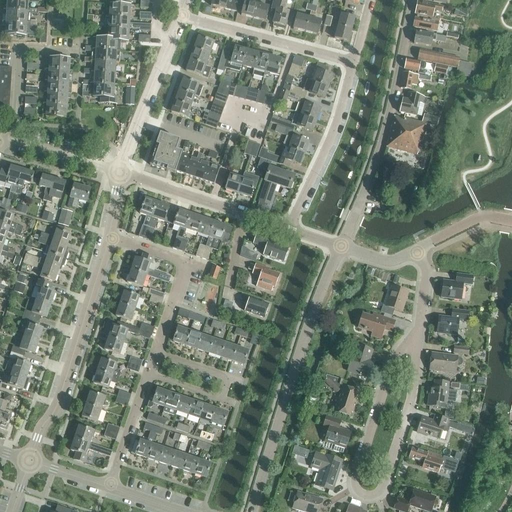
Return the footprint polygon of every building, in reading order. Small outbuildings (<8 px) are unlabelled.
[(26,14),(26,13),(26,12),(27,2),(8,1),(8,0),(4,0),(3,0),(3,11),(7,11),(7,12),(26,14)] [(213,0),(212,7),(238,12),(240,0),(213,0)] [(275,0),(275,1),(273,10),(276,11),(273,24),(286,28),(290,13),(283,12),(285,0),(275,0)] [(241,16),(254,19),(257,5),(245,2),(241,16)] [(442,7),(418,3),(416,14),(432,18),(434,10),(442,12),(442,7)] [(106,6),(106,11),(110,11),(110,17),(110,18),(129,19),(130,6),(122,6),(122,7),(118,7),(118,5),(110,5),(110,6),(106,6)] [(269,8),(257,5),(254,19),(266,22),(269,8)] [(25,25),(25,24),(29,24),(29,25),(37,26),(37,22),(30,22),(30,14),(30,12),(26,12),(26,13),(26,14),(7,12),(7,11),(3,11),(3,16),(2,23),(6,23),(6,24),(25,25)] [(310,19),(309,18),(297,15),(294,30),(306,33),(310,19)] [(338,28),(352,31),(355,19),(341,15),(338,28)] [(151,32),(151,26),(129,24),(129,19),(110,18),(110,17),(105,17),(105,28),(109,28),(109,29),(128,31),(128,29),(139,30),(139,31),(151,32)] [(422,19),(415,17),(413,28),(436,32),(439,20),(422,17),(422,19)] [(310,19),(306,33),(318,36),(322,22),(315,20),(310,19)] [(6,24),(6,23),(2,23),(2,27),(6,27),(6,36),(13,37),(13,36),(17,36),(17,37),(24,37),(25,25),(6,24)] [(105,28),(104,39),(105,39),(105,40),(108,41),(121,41),(120,42),(127,43),(128,31),(109,29),(109,28),(105,28)] [(352,31),(338,28),(335,40),(349,43),(352,31)] [(445,44),(446,38),(416,32),(414,44),(431,47),(432,41),(445,44)] [(108,52),(116,52),(120,52),(120,42),(121,41),(108,41),(105,40),(105,39),(104,39),(97,38),(97,39),(93,39),(93,43),(97,44),(96,50),(96,52),(108,53),(108,52)] [(199,39),(195,50),(209,56),(214,45),(199,39)] [(227,64),(226,68),(241,72),(242,67),(246,51),(235,48),(234,55),(230,53),(230,55),(227,64)] [(85,59),(84,62),(84,63),(91,63),(91,62),(96,62),(96,63),(107,64),(107,62),(115,63),(119,63),(120,52),(116,52),(108,52),(108,53),(96,52),(96,50),(93,50),(92,50),(92,52),(92,55),(92,59),(85,59)] [(205,66),(209,56),(195,50),(191,62),(205,67),(205,66)] [(469,78),(472,64),(459,61),(460,59),(420,50),(418,60),(457,68),(456,75),(469,78)] [(242,67),(253,70),(257,54),(246,51),(242,67)] [(262,78),(264,73),(265,73),(269,57),(270,55),(258,51),(257,54),(253,70),(252,75),(262,78)] [(220,62),(227,64),(227,63),(230,55),(223,53),(220,62)] [(279,67),(281,60),(269,57),(265,73),(277,76),(277,75),(280,76),(282,68),(279,67)] [(50,59),(50,70),(50,72),(69,73),(69,72),(69,65),(73,66),(73,61),(69,61),(69,60),(62,59),(62,60),(58,60),(58,59),(50,59)] [(406,59),(404,69),(418,71),(418,74),(425,75),(426,73),(423,73),(425,63),(406,59)] [(96,67),(95,73),(95,75),(107,75),(107,74),(115,74),(115,63),(107,62),(107,64),(96,63),(96,62),(91,62),(91,63),(91,66),(96,67)] [(211,68),(205,66),(205,67),(191,62),(187,72),(201,78),(201,77),(207,79),(211,68)] [(227,64),(220,62),(218,71),(224,73),(226,68),(227,64)] [(296,77),(299,78),(302,69),(292,65),(288,76),(295,79),(296,77)] [(314,83),(328,89),(333,77),(327,75),(330,69),(318,65),(316,71),(318,72),(314,83)] [(443,80),(450,81),(452,68),(436,65),(434,72),(444,74),(443,80)] [(69,73),(50,72),(49,83),(68,84),(68,83),(72,83),(73,72),(69,72),(69,73)] [(91,75),(90,82),(83,81),(83,85),(90,86),(90,84),(95,85),(95,86),(106,86),(106,85),(114,85),(115,74),(107,74),(107,75),(95,75),(95,73),(91,73),(91,75)] [(404,73),(401,89),(411,91),(411,87),(413,87),(414,86),(416,86),(417,80),(428,82),(429,77),(404,73)] [(182,78),(177,90),(177,91),(195,97),(195,96),(199,98),(203,86),(185,79),(184,79),(182,78)] [(303,91),(302,90),(291,86),(289,93),(305,99),(307,93),(324,100),(328,89),(314,83),(307,81),(303,91)] [(230,92),(232,85),(222,82),(220,88),(230,92)] [(49,83),(48,94),(67,96),(67,95),(72,95),(72,83),(68,83),(68,84),(49,83)] [(83,94),(82,98),(90,98),(90,96),(94,96),(94,99),(100,99),(100,104),(116,105),(116,98),(113,97),(114,85),(106,85),(106,86),(95,86),(95,85),(90,84),(90,86),(89,95),(83,94)] [(234,97),(237,86),(232,85),(230,92),(229,96),(234,97)] [(246,101),(248,89),(237,86),(234,97),(246,101)] [(229,96),(230,92),(220,88),(217,95),(228,99),(229,96)] [(248,89),(246,101),(252,102),(255,91),(248,89)] [(282,90),(279,100),(285,102),(286,99),(299,104),(295,113),(316,121),(320,110),(306,105),(306,107),(302,105),(305,99),(289,93),(282,90)] [(177,91),(173,102),(191,108),(195,97),(177,91)] [(258,104),(260,93),(255,91),(252,102),(258,104)] [(260,93),(258,104),(264,105),(266,94),(260,93)] [(424,97),(408,93),(406,100),(402,99),(399,113),(417,117),(420,104),(423,105),(424,97)] [(48,105),(48,106),(67,107),(67,106),(67,99),(72,99),(72,95),(67,95),(67,96),(48,94),(48,105)] [(266,94),(264,105),(269,107),(272,96),(266,94)] [(215,101),(225,105),(228,99),(217,95),(215,101)] [(225,105),(215,101),(213,107),(223,111),(225,105)] [(171,114),(186,119),(189,120),(191,115),(189,114),(191,108),(173,102),(170,108),(171,109),(170,112),(172,113),(171,114)] [(48,106),(48,105),(44,105),(43,116),(47,116),(47,118),(54,119),(54,118),(59,118),(58,119),(66,120),(67,111),(71,111),(71,107),(67,106),(67,107),(48,106)] [(223,111),(213,107),(211,113),(221,117),(223,111)] [(221,117),(211,113),(208,120),(219,124),(221,117)] [(312,132),(316,121),(295,113),(291,124),(273,117),(270,123),(278,126),(293,132),(295,125),(298,126),(298,127),(312,132)] [(424,115),(422,123),(436,126),(438,118),(424,115)] [(395,117),(387,148),(417,156),(419,147),(421,147),(427,125),(395,117)] [(206,126),(216,130),(219,124),(208,120),(206,126)] [(278,126),(275,133),(287,137),(283,146),(286,148),(285,148),(304,155),(308,143),(294,138),(294,139),(291,138),(293,132),(278,126)] [(175,174),(175,172),(181,154),(182,153),(176,151),(179,141),(160,134),(150,165),(175,174)] [(250,156),(254,143),(248,141),(244,154),(250,156)] [(254,143),(250,156),(256,158),(260,145),(254,143)] [(261,148),(258,158),(279,165),(288,168),(291,162),(300,166),(304,155),(285,148),(282,158),(267,153),(268,150),(261,148)] [(185,175),(191,157),(181,154),(175,172),(185,175)] [(191,157),(185,175),(195,179),(201,161),(191,157)] [(201,161),(195,179),(204,182),(210,164),(201,161)] [(214,185),(220,167),(210,164),(204,182),(214,185)] [(2,170),(0,175),(0,182),(6,184),(13,186),(11,193),(16,195),(16,193),(22,170),(11,167),(9,172),(2,170)] [(277,186),(290,190),(294,177),(270,168),(265,182),(267,183),(260,203),(270,206),(277,186)] [(25,183),(32,185),(35,174),(22,170),(16,193),(20,194),(22,189),(23,189),(25,183)] [(223,183),(228,184),(226,191),(238,195),(242,179),(231,175),(226,173),(223,183)] [(242,179),(238,195),(250,199),(253,190),(255,190),(259,179),(244,174),(242,179)] [(39,187),(51,190),(54,180),(42,176),(39,187)] [(54,180),(50,196),(48,203),(52,204),(54,198),(62,201),(67,184),(54,180)] [(76,209),(78,201),(87,204),(91,190),(74,186),(68,207),(76,209)] [(145,199),(140,214),(146,216),(142,225),(149,227),(157,203),(145,199)] [(2,202),(0,207),(11,210),(13,204),(2,201),(2,202)] [(169,207),(157,203),(149,227),(145,239),(150,241),(158,220),(164,223),(164,222),(169,223),(172,215),(167,213),(169,207)] [(26,213),(28,206),(18,204),(16,210),(26,213)] [(62,210),(58,224),(69,228),(73,213),(62,210)] [(179,210),(173,226),(180,228),(176,237),(182,239),(185,230),(191,214),(179,210)] [(42,220),(53,223),(55,214),(45,211),(42,220)] [(0,212),(0,224),(22,232),(23,227),(11,223),(13,217),(0,212)] [(185,230),(197,234),(202,218),(191,214),(185,230)] [(214,223),(202,218),(197,234),(209,238),(214,223)] [(232,228),(214,223),(209,238),(206,247),(202,259),(208,261),(212,249),(218,251),(221,242),(226,244),(232,228)] [(20,237),(21,233),(22,232),(0,224),(0,237),(5,239),(7,232),(20,237)] [(145,239),(149,227),(142,225),(138,237),(145,239)] [(41,233),(40,238),(66,247),(70,236),(69,235),(70,231),(58,228),(57,231),(55,238),(41,233)] [(3,246),(5,240),(5,239),(0,237),(0,250),(14,255),(15,251),(3,246)] [(178,251),(182,239),(176,237),(172,249),(178,251)] [(263,256),(284,263),(288,250),(274,245),(275,243),(256,237),(253,244),(266,249),(263,256)] [(38,243),(51,248),(49,254),(66,260),(67,254),(67,252),(65,252),(66,247),(40,238),(38,243)] [(182,239),(178,251),(184,253),(188,241),(182,239)] [(196,257),(202,259),(206,247),(200,245),(196,257)] [(0,256),(12,260),(14,255),(0,250),(0,256)] [(20,264),(22,255),(15,254),(14,262),(20,264)] [(26,254),(24,258),(24,259),(39,264),(45,266),(58,270),(60,266),(61,267),(63,266),(66,260),(49,254),(46,261),(26,254)] [(135,259),(131,271),(147,276),(168,283),(169,283),(170,277),(149,270),(151,264),(152,264),(154,259),(143,255),(141,260),(135,259)] [(24,259),(23,264),(37,269),(39,264),(24,259)] [(256,288),(271,293),(273,288),(275,289),(280,275),(265,270),(266,269),(256,265),(255,267),(250,265),(248,271),(253,272),(252,275),(260,277),(256,288)] [(54,282),(58,270),(45,266),(41,278),(54,282)] [(220,270),(219,269),(213,267),(209,278),(216,280),(220,270)] [(397,287),(400,276),(372,267),(370,274),(392,281),(391,285),(397,287)] [(143,288),(147,276),(131,271),(127,283),(143,288)] [(20,274),(17,281),(28,285),(31,278),(20,274)] [(463,284),(472,285),(473,277),(457,275),(456,283),(443,281),(441,298),(461,300),(463,284)] [(49,291),(51,286),(36,280),(34,286),(40,288),(36,301),(51,306),(55,293),(49,291)] [(14,291),(23,294),(26,284),(16,282),(14,291)] [(395,310),(401,312),(407,292),(393,287),(386,306),(383,305),(380,313),(392,316),(395,310)] [(151,296),(163,300),(165,294),(150,289),(148,295),(151,296)] [(124,292),(120,304),(136,309),(140,298),(124,292)] [(161,306),(161,305),(163,300),(151,296),(149,302),(161,306)] [(245,312),(265,319),(269,306),(244,297),(241,303),(247,305),(245,312)] [(25,311),(23,317),(36,321),(38,315),(47,318),(51,306),(36,301),(31,313),(25,311)] [(132,322),(136,310),(136,309),(120,304),(116,316),(132,322)] [(458,320),(467,321),(468,312),(453,310),(452,318),(439,317),(437,334),(456,336),(458,320)] [(193,321),(196,315),(189,313),(187,319),(193,321)] [(385,327),(392,329),(395,322),(373,314),(372,317),(362,314),(358,328),(364,330),(363,331),(365,331),(365,330),(372,333),(371,336),(381,339),(385,327)] [(196,315),(193,321),(199,323),(201,317),(196,315)] [(28,325),(24,337),(39,342),(43,329),(34,326),(36,321),(23,317),(21,323),(28,325)] [(217,329),(219,323),(213,321),(211,327),(217,329)] [(110,325),(107,332),(110,333),(109,338),(124,343),(128,332),(150,340),(150,339),(152,334),(140,330),(123,324),(122,329),(113,326),(110,325)] [(142,324),(140,330),(152,334),(154,328),(142,324)] [(173,342),(185,346),(190,332),(178,328),(173,342)] [(241,337),(243,331),(236,329),(234,335),(241,337)] [(185,346),(197,350),(202,336),(190,332),(185,346)] [(259,336),(253,334),(250,344),(256,346),(259,336)] [(202,336),(197,350),(209,354),(213,340),(202,336)] [(13,347),(11,352),(24,357),(26,351),(35,354),(39,342),(24,337),(19,349),(13,347)] [(104,350),(120,355),(124,343),(109,338),(104,350)] [(213,340),(209,354),(220,358),(225,344),(213,340)] [(232,362),(237,348),(225,344),(220,358),(232,362)] [(349,371),(368,377),(373,362),(369,361),(372,351),(357,346),(349,371)] [(453,354),(467,356),(468,349),(454,347),(453,354)] [(237,348),(232,362),(244,366),(249,352),(237,348)] [(24,357),(11,352),(9,358),(16,360),(12,373),(27,378),(31,365),(22,362),(24,357)] [(430,371),(455,374),(456,366),(458,366),(459,366),(460,365),(461,365),(462,364),(462,363),(462,362),(462,361),(462,360),(461,359),(460,358),(457,358),(457,357),(432,353),(430,371)] [(101,359),(97,372),(119,379),(121,373),(114,371),(116,365),(118,360),(108,357),(106,361),(101,359)] [(128,363),(140,367),(142,361),(130,357),(128,363)] [(140,367),(128,363),(126,369),(138,373),(140,367)] [(108,389),(110,382),(117,384),(119,379),(97,372),(93,384),(108,389)] [(17,389),(22,391),(24,391),(28,378),(27,378),(12,373),(7,385),(1,383),(0,384),(0,389),(15,394),(17,389)] [(341,386),(343,381),(327,375),(325,381),(338,393),(340,389),(341,390),(334,411),(351,417),(359,392),(341,386)] [(428,388),(427,395),(429,395),(427,406),(446,409),(447,401),(455,402),(457,391),(448,390),(449,383),(436,382),(436,389),(428,388)] [(155,405),(164,408),(169,394),(157,390),(154,398),(151,397),(147,408),(151,410),(154,408),(155,405)] [(117,397),(129,401),(131,395),(119,391),(117,397)] [(90,393),(86,405),(102,410),(106,398),(90,393)] [(169,394),(164,408),(163,412),(175,416),(176,412),(181,398),(169,394)] [(129,401),(117,397),(115,403),(127,407),(129,401)] [(176,412),(188,416),(192,402),(181,398),(176,412)] [(0,428),(6,431),(11,417),(12,412),(6,410),(8,402),(3,400),(1,407),(0,409),(0,428)] [(204,406),(193,402),(192,402),(188,416),(200,420),(204,406)] [(98,423),(102,410),(86,405),(82,417),(98,423)] [(200,420),(211,424),(216,410),(204,406),(200,420)] [(228,414),(216,410),(211,424),(224,428),(228,414)] [(159,424),(161,418),(149,414),(147,420),(159,424)] [(343,453),(344,448),(346,449),(351,433),(338,429),(341,421),(327,416),(323,427),(331,429),(326,443),(335,445),(333,450),(343,453)] [(444,425),(447,426),(456,430),(457,424),(449,421),(449,420),(435,416),(433,421),(422,418),(417,433),(439,440),(444,425)] [(161,418),(159,424),(165,426),(167,420),(161,418)] [(151,432),(147,444),(141,442),(136,455),(147,459),(152,445),(153,446),(157,435),(155,434),(157,428),(146,424),(143,430),(151,432)] [(182,432),(184,426),(178,424),(176,430),(182,432)] [(106,431),(118,434),(120,429),(108,425),(106,431)] [(94,432),(79,426),(75,438),(90,444),(94,432)] [(163,430),(158,428),(157,428),(155,434),(157,435),(161,436),(163,430)] [(118,434),(106,431),(104,436),(116,440),(118,434)] [(206,440),(208,434),(202,432),(199,438),(206,440)] [(179,442),(181,436),(175,434),(173,440),(179,442)] [(75,438),(70,451),(76,453),(74,460),(85,464),(87,457),(85,456),(88,449),(110,457),(112,452),(90,444),(75,438)] [(203,450),(205,444),(198,442),(196,448),(203,450)] [(147,459),(148,459),(159,463),(164,449),(153,446),(152,445),(147,459)] [(442,462),(447,464),(449,459),(427,452),(427,453),(412,448),(409,458),(424,463),(422,468),(437,473),(439,473),(442,462)] [(159,463),(160,463),(171,467),(176,453),(164,449),(159,463)] [(188,457),(176,453),(171,467),(183,471),(188,457)] [(316,485),(332,491),(342,462),(326,456),(325,457),(316,454),(312,467),(321,470),(316,485)] [(183,471),(195,475),(200,461),(188,457),(183,471)] [(211,465),(200,461),(195,475),(207,479),(211,465)] [(457,473),(460,464),(453,461),(450,471),(457,473)] [(407,511),(409,506),(426,511),(431,511),(436,498),(414,491),(410,502),(398,498),(394,510),(401,511),(407,511)] [(293,509),(301,511),(318,511),(322,500),(298,492),(293,509)]
